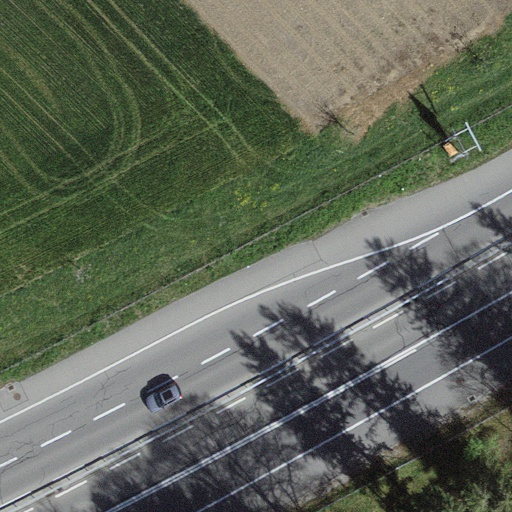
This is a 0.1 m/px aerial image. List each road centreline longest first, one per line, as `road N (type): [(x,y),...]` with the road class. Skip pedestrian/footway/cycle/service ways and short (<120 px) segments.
road 1 (trunk): [(511,212),(87,443)]
road 2 (trunk): [(62,511),(404,330)]
road 3 (trunk): [(157,511),(361,399),(404,330)]
road 4 (trunk): [(404,330),(511,269)]
